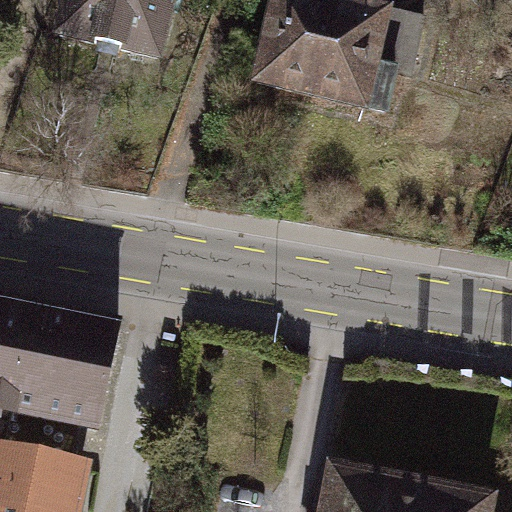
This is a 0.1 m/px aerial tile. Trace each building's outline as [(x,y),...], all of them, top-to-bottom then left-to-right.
[(64,0),(56,41),(163,63),(176,0),(64,0)] [(428,20),(345,0),(271,0),(251,91),(388,122),(399,73),(416,76),(428,20)] [(126,326),(0,298),(0,420),(81,435),(105,439),(126,326)] [(81,435),(0,420),(0,446),(75,461),(81,435)] [(0,511),(86,511),(95,465),(75,461),(0,446),(0,511)] [(499,511),(502,499),(331,465),(322,511),(499,511)]
